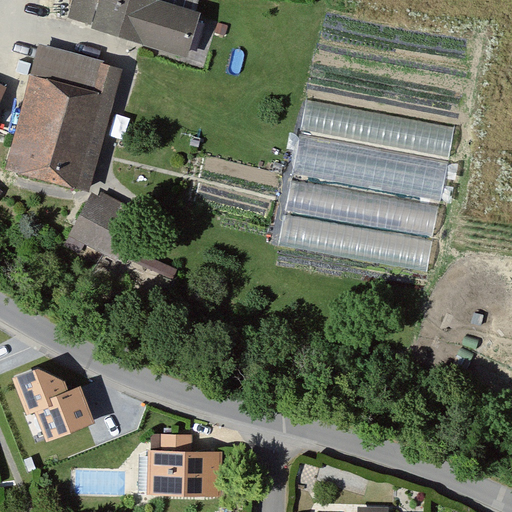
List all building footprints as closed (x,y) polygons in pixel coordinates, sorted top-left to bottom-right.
[(203,12),(162,0),(101,0),(93,30),(189,59),(203,12)] [(126,69),(41,45),(6,170),(90,194),(126,69)] [(354,131),(355,122),(375,123),(376,106),(306,102),(305,128),(354,131)] [(431,265),(448,159),(301,136),(296,170),(356,179),(357,176),(378,180),(376,191),(293,178),(283,240),(364,253),(364,255),(431,265)] [(100,196),(92,192),(69,236),(118,263),(145,214),(103,191),(100,196)] [(67,373),(26,389),(45,436),(86,419),(67,373)] [(219,449),(148,448),(148,493),(218,494),(219,449)]
